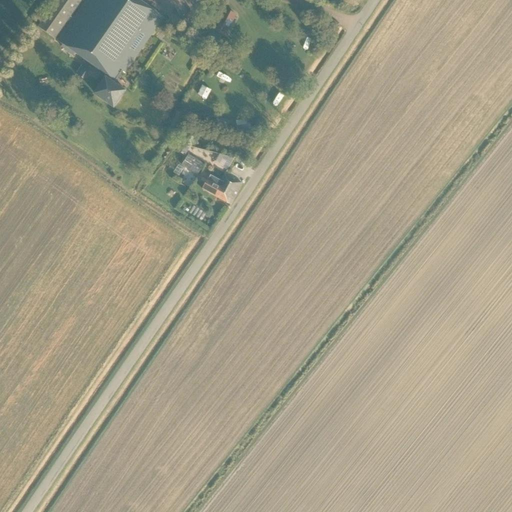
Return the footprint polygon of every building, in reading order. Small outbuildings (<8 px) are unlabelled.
[(82,0),(56,0),(38,27),(55,39),(82,0)] [(137,0),(86,0),(58,42),(111,79),(108,82),(105,80),(95,95),(113,107),(124,90),(114,83),(122,72),(125,74),(164,18),(137,0)] [(235,15),(226,11),(217,29),(226,34),(235,15)] [(214,46),(219,42),(219,36),(213,33),(208,37),(208,43),(214,46)] [(86,65),(83,63),(75,74),(82,80),(87,72),(83,69),(86,65)] [(250,119),(239,120),(240,131),(251,129),(250,119)] [(192,153),(178,173),(186,179),(191,170),(200,176),(208,164),(192,153)] [(225,156),(222,166),(232,169),(235,159),(225,156)] [(210,176),(203,190),(230,205),(242,184),(225,174),(221,182),(210,176)]
